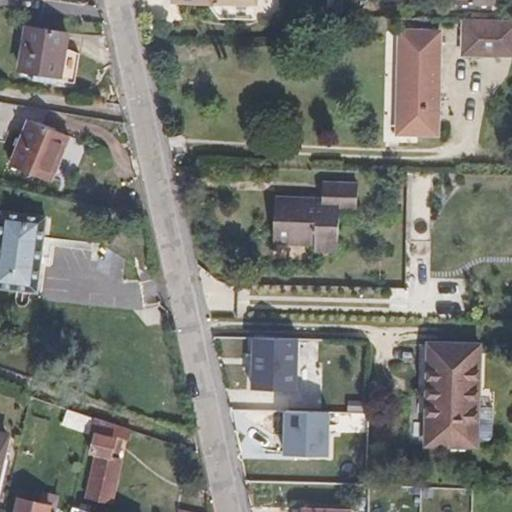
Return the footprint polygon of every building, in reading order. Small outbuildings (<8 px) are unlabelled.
[(179,0),(170,0),(170,10),(178,10),(179,0)] [(179,0),(178,10),(200,11),(247,12),(247,0),(179,0)] [(341,17),(341,3),(327,4),(328,18),(341,17)] [(247,12),(200,11),(209,26),(247,26),(247,12)] [(508,54),(509,27),(457,26),(456,53),(508,54)] [(64,89),(70,34),(24,29),(19,76),(39,78),(38,86),(64,89)] [(433,140),(435,37),(392,36),(391,89),(390,140),(433,140)] [(59,157),(66,143),(27,124),(6,167),(45,186),(59,157)] [(431,192),(431,172),(411,172),(412,192),(431,192)] [(341,200),(341,185),(309,186),(309,198),(271,198),(271,217),(271,243),(309,243),(309,253),(332,253),(331,200),(341,200)] [(35,256),(40,220),(0,215),(0,290),(31,294),(35,256)] [(253,334),(252,387),(300,388),(301,335),(253,334)] [(470,445),(471,347),(423,346),(423,395),(422,444),(470,445)] [(483,404),(482,437),(494,438),(495,405),(483,404)] [(286,408),(285,453),(332,455),(333,410),(286,408)] [(87,436),(90,421),(65,413),(60,427),(87,436)] [(126,441),(128,433),(90,421),(87,436),(84,450),(89,452),(88,456),(94,458),(85,503),(107,508),(117,462),(108,460),(111,447),(113,439),(126,441)] [(44,511),(46,510),(14,503),(12,511),(44,511)]
